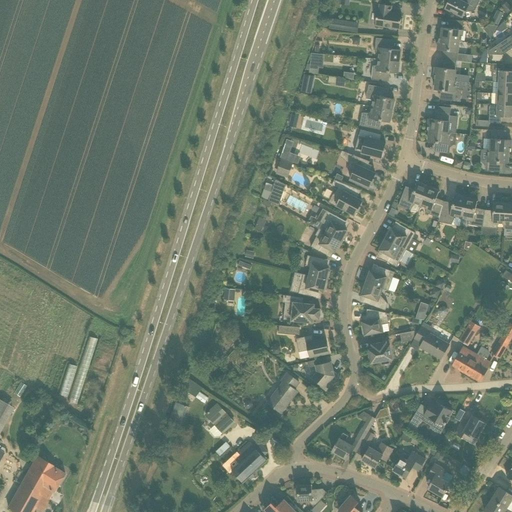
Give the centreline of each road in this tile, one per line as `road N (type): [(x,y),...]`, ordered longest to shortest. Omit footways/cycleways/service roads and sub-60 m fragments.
road 1 (primary): [(104,511),(276,0)]
road 2 (primary): [(254,0),(90,511)]
road 3 (track): [(215,19),(135,286),(123,301),(94,309),(0,252)]
road 4 (residential): [(298,468),(300,441),(350,390),(344,286),(399,167)]
road 5 (residential): [(399,167),(430,0)]
road 6 (residential): [(382,397),(511,383)]
